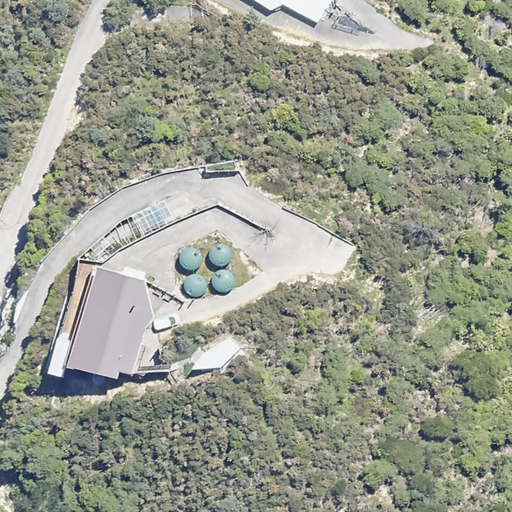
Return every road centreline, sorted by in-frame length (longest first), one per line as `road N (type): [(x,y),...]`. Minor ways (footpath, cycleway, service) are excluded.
road 1 (residential): [(0,346),(50,278),(152,200),(233,179),(268,184)]
road 2 (residential): [(106,0),(0,246)]
